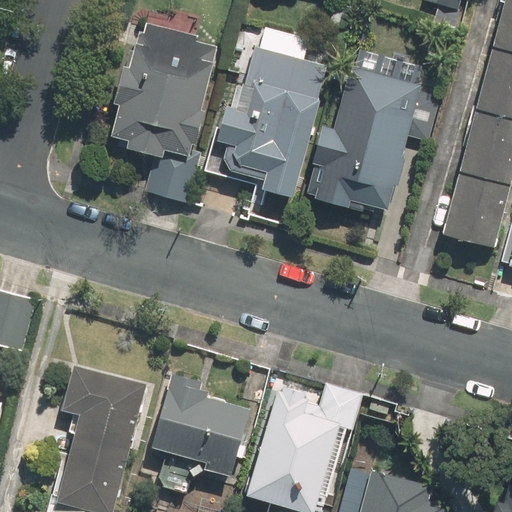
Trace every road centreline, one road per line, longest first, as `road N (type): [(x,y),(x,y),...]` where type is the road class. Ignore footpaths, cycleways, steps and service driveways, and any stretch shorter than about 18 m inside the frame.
road 1 (residential): [(511,363),(0,215)]
road 2 (residential): [(0,215),(57,0)]
